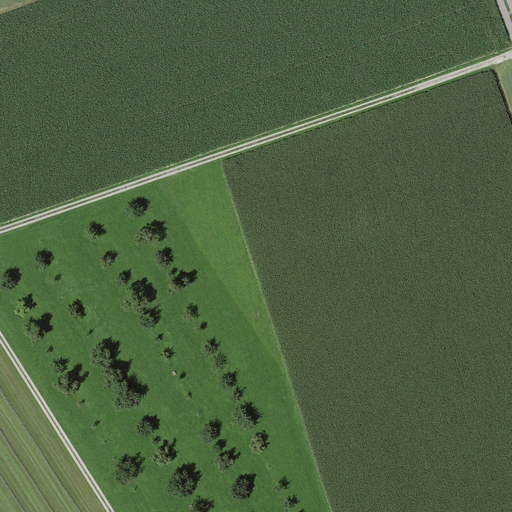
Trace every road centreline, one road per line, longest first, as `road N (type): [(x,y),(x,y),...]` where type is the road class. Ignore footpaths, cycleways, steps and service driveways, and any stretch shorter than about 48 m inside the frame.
road 1 (track): [(419,91),(0,234)]
road 2 (track): [(106,511),(0,338)]
